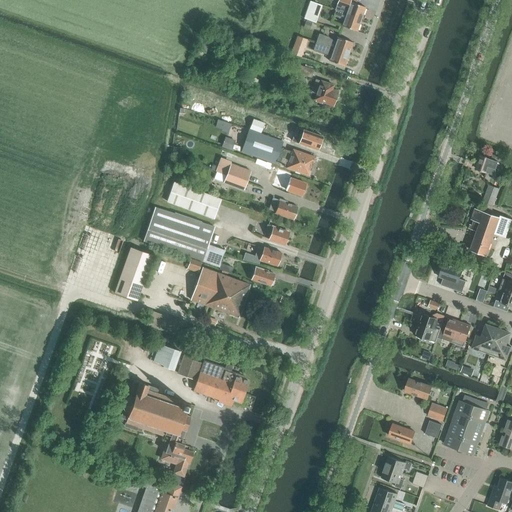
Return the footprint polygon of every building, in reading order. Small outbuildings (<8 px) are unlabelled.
[(338,0),(335,10),(361,20),(365,8),(350,2),(350,0),(338,0)] [(304,19),(316,23),(322,6),(310,1),(304,19)] [(341,26),(357,31),(361,20),(335,10),(333,16),(343,19),(341,26)] [(316,43),(349,55),(353,42),(338,37),(335,43),(327,37),(319,33),(316,43)] [(307,39),(297,36),(291,54),(301,57),(307,39)] [(329,61),(345,67),(349,55),(316,43),(313,51),(319,53),(324,55),(331,55),(329,61)] [(296,71),(311,76),(314,69),(299,63),(296,71)] [(314,101),(322,104),(322,103),(333,106),(338,91),(333,90),(334,85),(321,80),(315,94),(313,100),(314,101)] [(226,124),(238,126),(239,119),(227,117),(226,124)] [(184,142),(186,132),(178,130),(175,140),(184,142)] [(286,168),(309,176),(316,157),(292,149),(291,152),(282,149),(283,142),(249,130),(241,152),(275,164),(277,162),(286,166),(286,168)] [(304,130),(299,143),(318,150),(323,137),(304,130)] [(235,143),(238,134),(228,132),(226,141),(235,143)] [(498,162),(499,157),(493,155),(491,160),(485,158),(480,156),(476,169),(494,175),(496,170),(498,163),(498,162)] [(226,174),(245,181),(248,172),(229,165),(226,174)] [(286,177),(288,173),(278,170),(274,182),(281,184),(280,188),(286,190),(302,196),(306,184),(290,178),(286,177)] [(245,181),(226,174),(222,184),(241,191),(245,181)] [(167,202),(214,219),(222,199),(175,182),(167,202)] [(482,202),(493,206),(499,189),(489,185),(482,202)] [(287,204),(288,201),(280,199),(273,197),(268,212),(274,215),(275,213),(293,220),(298,207),(287,204)] [(225,249),(209,244),(214,227),(155,207),(144,242),(203,262),(219,267),(225,249)] [(474,221),(472,226),(469,225),(468,228),(477,232),(470,250),(487,256),(495,234),(506,238),(511,220),(511,219),(500,216),(499,218),(475,209),(471,220),(474,221)] [(268,239),(285,245),(289,232),(273,227),(273,226),(267,224),(264,231),(270,233),(268,239)] [(259,261),(277,267),(282,254),(264,248),(258,246),(254,257),(260,259),(259,261)] [(114,293),(138,301),(154,255),(130,247),(114,293)] [(159,263),(155,274),(162,277),(166,265),(159,263)] [(444,263),(440,273),(442,274),(441,278),(443,278),(441,285),(462,293),(466,281),(459,279),(463,269),(444,263)] [(221,270),(233,274),(234,269),(223,265),(221,270)] [(251,279),(271,286),(275,274),(256,266),(251,279)] [(203,305),(204,305),(239,318),(251,284),(203,267),(191,300),(203,305)] [(503,292),(511,294),(511,282),(503,279),(499,290),(503,292)] [(487,292),(480,290),(476,301),(483,303),(487,292)] [(510,305),(511,306),(511,294),(503,292),(500,301),(496,300),(493,307),(507,312),(510,305)] [(440,304),(430,301),(428,306),(438,310),(440,304)] [(145,321),(177,332),(182,320),(150,309),(145,321)] [(418,324),(439,332),(442,325),(443,321),(422,314),(418,324)] [(460,322),(450,318),(447,327),(442,325),(439,332),(437,337),(453,343),(460,322)] [(460,322),(453,343),(463,347),(471,326),(460,322)] [(439,332),(418,324),(415,335),(436,342),(437,337),(439,332)] [(472,348),(489,355),(498,329),(487,325),(483,337),(477,335),(472,348)] [(489,355),(507,361),(511,347),(505,345),(509,333),(498,329),(489,355)] [(162,364),(161,366),(175,371),(181,352),(160,344),(154,361),(162,364)] [(220,399),(219,400),(218,403),(231,407),(233,401),(241,403),(249,379),(242,376),(242,375),(230,372),(232,365),(227,363),(225,367),(204,360),(203,363),(182,356),(176,374),(197,381),(194,390),(220,399)] [(468,360),(466,366),(475,369),(477,363),(468,360)] [(404,392),(428,400),(432,387),(409,379),(404,392)] [(188,404),(149,391),(151,386),(133,380),(130,389),(128,394),(121,397),(119,405),(122,411),(119,419),(118,420),(125,422),(124,425),(140,431),(141,428),(170,438),(167,447),(174,450),(175,447),(178,448),(180,443),(181,444),(182,441),(191,417),(185,415),(187,411),(188,410),(186,409),(188,404)] [(457,412),(471,417),(475,406),(471,405),(468,404),(463,402),(461,401),(457,412)] [(432,404),(428,416),(443,421),(447,409),(432,404)] [(475,406),(471,417),(484,422),(488,411),(486,410),(481,408),(477,407),(475,406)] [(457,412),(453,423),(467,428),(471,417),(457,412)] [(480,433),(484,422),(471,417),(467,428),(480,433)] [(500,444),(511,448),(511,420),(509,420),(500,444)] [(430,421),(425,434),(437,438),(442,425),(430,421)] [(453,423),(450,434),(463,439),(467,428),(453,423)] [(389,436),(411,444),(415,432),(393,424),(389,436)] [(463,439),(476,443),(480,433),(467,428),(463,439)] [(446,445),(459,450),(463,439),(450,434),(446,445)] [(472,455),(476,443),(463,439),(459,450),(472,455)] [(174,472),(185,476),(193,452),(188,450),(189,447),(181,444),(180,443),(178,448),(175,447),(174,450),(167,447),(162,459),(176,464),(174,472)] [(385,467),(403,473),(404,468),(409,470),(412,463),(406,461),(405,463),(389,457),(385,467)] [(396,483),(395,487),(401,489),(404,480),(401,479),(403,473),(385,467),(381,478),(396,483)] [(415,478),(426,481),(428,476),(417,472),(415,478)] [(413,484),(424,488),(426,481),(415,478),(413,484)] [(488,505),(500,509),(501,507),(502,503),(507,504),(511,488),(511,481),(501,478),(499,483),(496,482),(488,505)] [(177,497),(181,486),(170,482),(167,488),(163,486),(146,480),(143,486),(146,488),(137,511),(172,511),(178,497),(177,497)] [(118,496),(136,502),(140,489),(122,484),(118,496)] [(376,498),(404,508),(405,505),(395,501),(398,494),(379,488),(376,498)] [(376,498),(372,509),(382,511),(391,511),(393,508),(403,511),(404,508),(376,498)]
